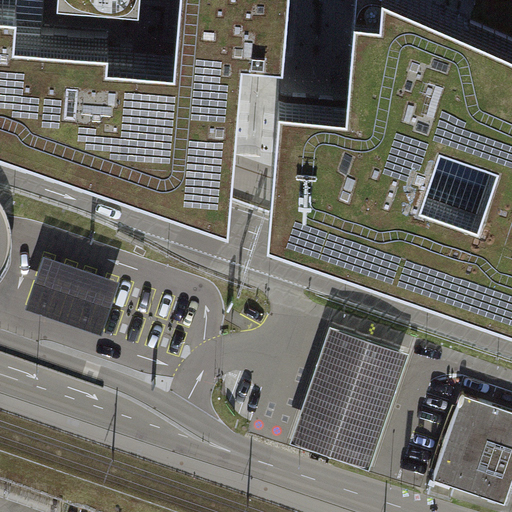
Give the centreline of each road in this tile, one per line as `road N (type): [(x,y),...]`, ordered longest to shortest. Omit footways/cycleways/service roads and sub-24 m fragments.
road 1 (secondary): [(0,137),(511,320)]
road 2 (unclassified): [(267,464),(131,385),(0,340)]
road 3 (unclassified): [(0,383),(229,461),(267,464)]
road 4 (unclassified): [(411,511),(267,464)]
